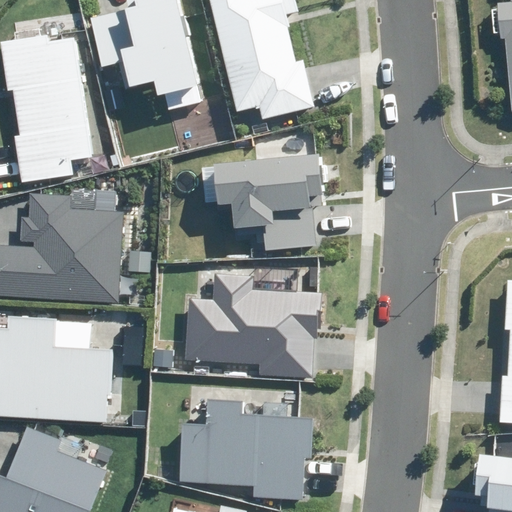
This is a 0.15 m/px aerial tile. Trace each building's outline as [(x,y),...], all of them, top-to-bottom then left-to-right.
[(166,93),(170,109),(201,102),(175,0),(130,0),(129,0),(131,8),(91,18),(103,65),(124,60),(130,86),(154,80),(158,95),(166,93)] [(259,105),(262,119),(315,107),(304,59),(296,61),(284,13),(298,10),(295,0),(209,0),(235,110),(259,105)] [(511,0),(500,0),(503,33),(508,32),(511,80),(511,0)] [(21,184),(73,175),(71,162),(94,158),(74,38),(47,43),(46,34),(0,42),(9,92),(14,91),(21,136),(14,137),(21,184)] [(264,251),(316,245),(312,207),(323,206),(317,153),(213,165),(218,204),(230,203),(234,239),(262,235),(264,251)] [(0,297),(119,303),(124,213),(71,210),(72,197),(29,195),(28,216),(21,216),(20,240),(34,241),(34,247),(0,245),(0,297)] [(260,376),(312,379),(314,330),(320,330),(322,293),(253,289),(254,277),(215,275),(214,300),(190,299),(186,357),(261,361),(260,376)] [(511,280),(507,280),(505,331),(510,331),(508,375),(502,375),(500,422),(511,422),(511,280)] [(0,417),(106,422),(108,394),(111,394),(113,350),(53,347),(55,318),(7,316),(6,329),(0,329),(0,417)] [(255,496),(303,499),(305,458),(311,459),(313,419),(241,415),(242,401),(205,400),(204,426),(181,424),(178,483),(255,487),(255,496)] [(0,474),(0,511),(92,511),(108,471),(59,452),(63,440),(28,427),(9,478),(0,474)] [(511,511),(511,457),(478,453),(473,494),(488,496),(486,511),(511,511)]
